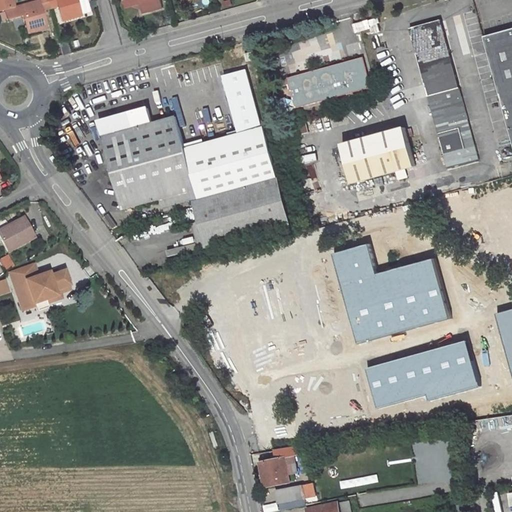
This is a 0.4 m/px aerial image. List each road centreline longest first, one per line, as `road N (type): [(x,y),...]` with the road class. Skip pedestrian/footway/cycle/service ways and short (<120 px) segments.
road 1 (unknown): [(511,306),(382,222),(247,256),(162,326)]
road 2 (tertiary): [(46,176),(210,389),(233,435),(251,511)]
road 3 (unknown): [(210,389),(256,428),(285,434),(423,416),(458,408),(511,345)]
road 4 (unclassified): [(121,55),(283,11)]
